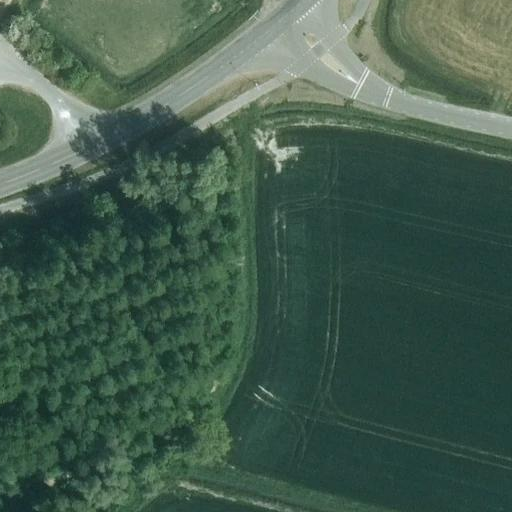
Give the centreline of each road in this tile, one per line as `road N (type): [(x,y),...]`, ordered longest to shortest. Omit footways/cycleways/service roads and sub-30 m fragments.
road 1 (secondary): [(0,185),(146,117),(267,32)]
road 2 (tertiary): [(267,32),(320,75),(385,97)]
road 3 (tertiary): [(511,128),(385,97)]
road 4 (tertiary): [(385,97),(299,4)]
